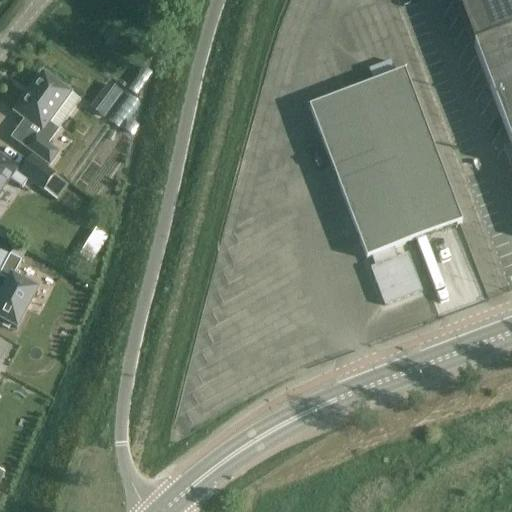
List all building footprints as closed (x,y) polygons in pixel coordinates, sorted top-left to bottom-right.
[(511,0),(455,0),(473,47),(511,149),(511,0)] [(384,307),(419,294),(422,293),(407,256),(397,260),(394,250),(461,224),(404,73),(309,109),(366,260),(371,258),(375,268),(370,270),(384,307)] [(70,95),(43,75),(15,113),(40,132),(27,150),(49,166),(58,155),(37,139),(70,95)] [(112,86),(100,103),(110,110),(122,93),(112,86)] [(0,193),(10,181),(22,190),(28,181),(42,192),(54,177),(54,176),(31,160),(21,174),(0,159),(0,193)] [(54,177),(42,192),(56,202),(67,187),(54,177)] [(97,232),(80,259),(90,265),(107,238),(97,232)] [(15,246),(10,257),(20,262),(26,252),(15,246)] [(452,281),(463,276),(450,251),(440,256),(452,281)] [(20,262),(10,257),(0,275),(0,278),(9,283),(0,299),(0,326),(8,331),(10,327),(16,331),(39,289),(14,276),(21,263),(20,262)]
